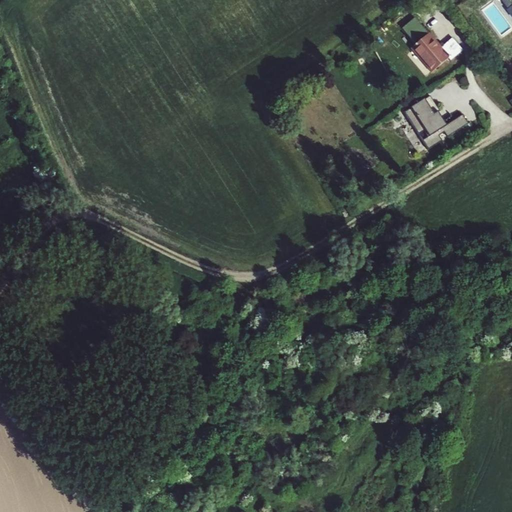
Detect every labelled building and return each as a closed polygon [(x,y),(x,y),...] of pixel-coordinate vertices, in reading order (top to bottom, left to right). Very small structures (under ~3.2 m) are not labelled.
[(449,0),(464,21),(481,8),(474,0),(449,0)] [(481,31),(492,24),(487,17),(476,23),(481,31)] [(511,43),(511,39),(507,32),(498,37),(505,48),(511,43)] [(439,49),(428,34),(411,48),(431,72),(447,59),(450,62),(462,52),(452,39),(439,49)] [(445,135),(446,137),(473,121),(466,111),(446,123),(429,94),(405,109),(427,146),(445,135)]
